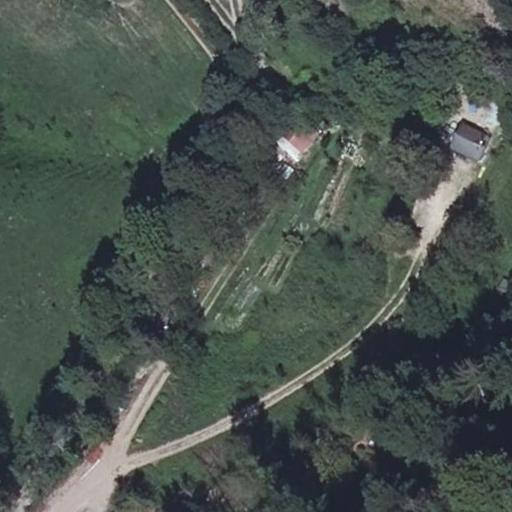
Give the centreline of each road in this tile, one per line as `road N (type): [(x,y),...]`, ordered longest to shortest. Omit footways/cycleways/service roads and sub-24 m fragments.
road 1 (track): [(28,511),(214,181),(246,142),(264,96),(240,86),(168,0)]
road 2 (track): [(54,511),(119,470),(246,418),(359,351),(418,269),(463,164)]
